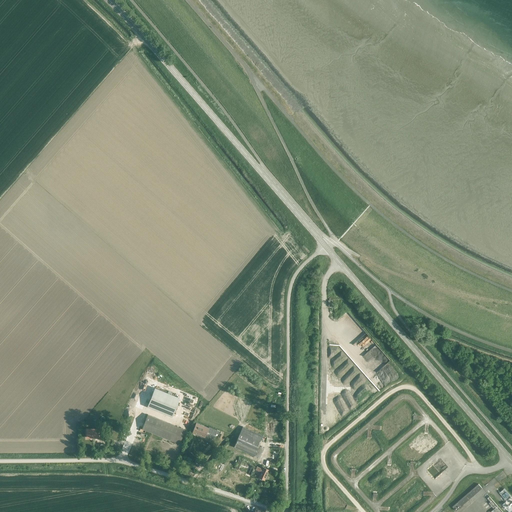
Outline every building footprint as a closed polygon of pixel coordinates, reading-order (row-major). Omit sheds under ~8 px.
[(171,417),(179,398),(155,388),(148,407),(171,417)] [(179,444),(184,430),(147,415),(142,429),(179,444)] [(204,437),(208,428),(196,423),(192,432),(204,437)] [(258,458),(263,447),(259,445),(263,436),(243,427),(234,446),(254,456),(253,456),(258,458)] [(98,438),(98,429),(86,429),(86,438),(98,438)] [(276,463),(280,453),(275,451),(271,461),(276,463)] [(250,474),(254,466),(238,459),(234,468),(250,474)] [(263,480),(268,469),(263,467),(262,469),(256,466),(255,469),(259,471),(258,474),(259,474),(258,477),(263,480)] [(456,511),(482,488),(478,484),(452,507),(456,511)] [(500,492),(499,492),(506,501),(511,497),(506,491),(504,488),(500,492)]
